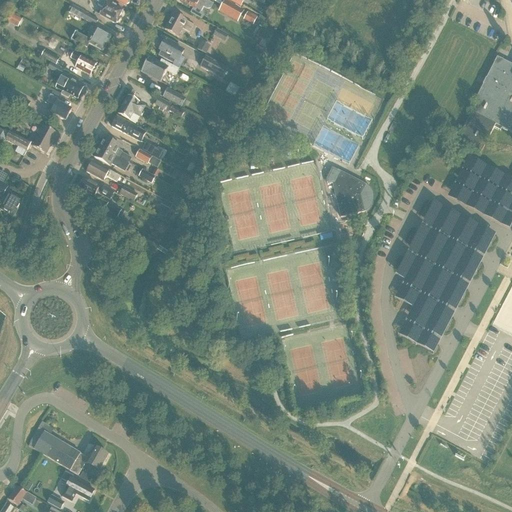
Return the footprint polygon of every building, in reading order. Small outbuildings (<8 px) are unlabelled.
[(89,0),(90,0),(94,0),(102,4),(100,7),(104,8),(100,16),(115,24),(116,23),(119,23),(120,20),(119,17),(123,11),(108,3),(109,0),(89,0)] [(181,0),(180,2),(200,13),(203,7),(207,9),(210,9),(212,5),(204,0),(203,1),(201,0),(181,0)] [(219,11),(237,22),(243,12),(225,2),(219,11)] [(95,26),(98,20),(71,5),(67,13),(79,20),(79,18),(95,26)] [(245,12),(241,20),(253,25),(257,17),(245,12)] [(22,19),(11,13),(6,22),(18,28),(22,19)] [(186,22),(173,14),(164,30),(178,37),(182,29),(189,33),(193,26),(186,22)] [(111,36),(105,32),(96,28),(90,40),(75,32),(70,40),(86,49),(89,44),(103,52),(111,36)] [(213,36),(224,42),(228,36),(217,30),(213,36)] [(165,40),(159,51),(160,52),(158,56),(173,64),(175,61),(179,56),(181,57),(183,52),(176,49),(177,47),(165,40)] [(44,50),(40,57),(56,66),(60,59),(44,50)] [(90,76),(96,64),(81,57),(73,53),(70,59),(78,63),(75,68),(90,76)] [(161,83),(166,72),(175,77),(179,70),(161,60),(160,61),(151,56),(141,73),(161,83)] [(227,69),(206,58),(200,68),(221,79),(227,69)] [(483,85),(469,111),(471,112),(456,141),(480,154),(494,128),(500,131),(501,128),(507,131),(511,133),(511,65),(497,58),(486,79),(485,79),(482,85),(483,85)] [(50,63),(47,69),(61,76),(64,71),(50,63)] [(63,89),(61,95),(60,95),(68,99),(70,96),(77,100),(83,88),(69,80),(68,81),(63,78),(59,87),(63,89)] [(240,89),(230,83),(225,92),(235,98),(240,89)] [(162,98),(181,107),(185,99),(167,89),(162,98)] [(47,102),(54,106),(50,113),(65,122),(71,110),(57,102),(58,100),(50,95),(47,102)] [(17,96),(13,103),(26,110),(30,103),(17,96)] [(145,107),(128,97),(118,114),(129,120),(133,114),(139,117),(145,107)] [(154,106),(167,113),(171,105),(159,98),(154,106)] [(184,113),(172,106),(169,112),(181,119),(184,113)] [(145,133),(116,118),(111,127),(139,143),(145,133)] [(46,154),(57,134),(43,127),(32,147),(46,154)] [(0,129),(0,139),(4,142),(5,140),(18,147),(15,152),(23,157),(31,143),(10,131),(8,134),(0,129)] [(99,148),(128,164),(131,159),(121,154),(122,152),(119,151),(121,147),(105,138),(99,148)] [(152,157),(155,150),(145,144),(141,151),(152,157)] [(124,172),(128,164),(99,148),(94,158),(110,167),(111,165),(124,172)] [(147,165),(152,157),(139,150),(135,158),(147,165)] [(110,171),(109,173),(91,163),(86,173),(104,183),(107,178),(116,183),(120,176),(110,171)] [(337,171),(332,168),(326,180),(327,185),(332,184),(340,218),(364,212),(366,211),(368,210),(369,208),(370,206),(371,205),(372,203),(372,201),(372,199),(372,197),(372,195),(371,193),(370,191),(369,189),(368,188),(366,186),(366,185),(337,171)] [(155,177),(143,170),(139,176),(152,183),(155,177)] [(102,189),(83,178),(78,188),(94,197),(96,193),(110,200),(114,193),(103,187),(102,189)] [(0,211),(13,218),(23,201),(10,194),(6,201),(1,198),(8,187),(0,182),(0,211)] [(133,203),(138,195),(123,187),(119,195),(133,203)] [(107,204),(106,207),(104,210),(118,218),(121,211),(107,204)] [(416,281),(421,270),(410,265),(405,276),(416,281)] [(85,463),(87,458),(47,434),(51,428),(42,422),(30,442),(31,443),(28,447),(78,476),(85,463)] [(93,448),(87,458),(85,463),(99,471),(108,456),(93,448)] [(66,490),(62,497),(71,503),(76,495),(88,502),(94,491),(71,479),(72,477),(66,474),(63,481),(68,484),(65,489),(66,490)] [(35,500),(18,488),(9,501),(17,507),(22,498),(31,505),(35,500)] [(51,495),(47,502),(59,509),(63,502),(51,495)] [(2,509),(6,511),(12,511),(14,508),(6,503),(2,509)]
